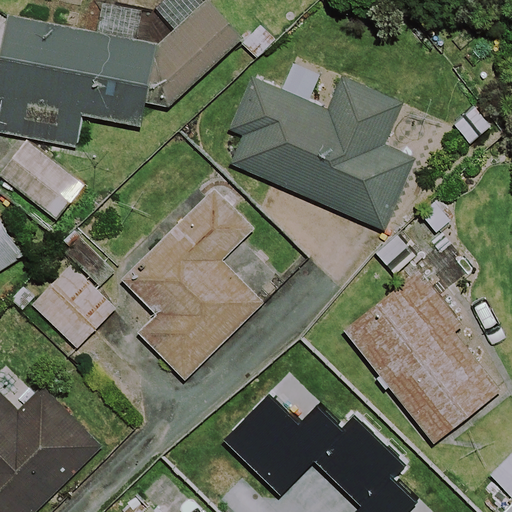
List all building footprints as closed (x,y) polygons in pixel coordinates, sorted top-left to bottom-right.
[(210,0),(203,0),(157,40),(7,11),(0,48),(0,130),(76,145),(81,112),(145,125),(242,34),(210,0)] [(399,107),(341,81),(327,113),(264,85),(229,163),(381,231),(413,160),(382,146),(399,107)] [(474,103),(446,123),(467,153),(495,133),(474,103)] [(78,177),(25,139),(0,172),(0,173),(52,212),(78,177)] [(252,230),(211,190),(122,281),(159,317),(139,337),(184,381),(261,302),(220,263),(252,230)] [(0,269),(23,255),(0,219),(0,269)] [(113,310),(67,266),(30,305),(75,349),(113,310)] [(498,393),(413,281),(347,332),(431,443),(498,393)] [(33,399),(0,366),(0,511),(30,511),(95,447),(40,391),(33,399)] [(511,511),(511,452),(488,478),(511,500),(511,501),(502,511),(511,511)]
